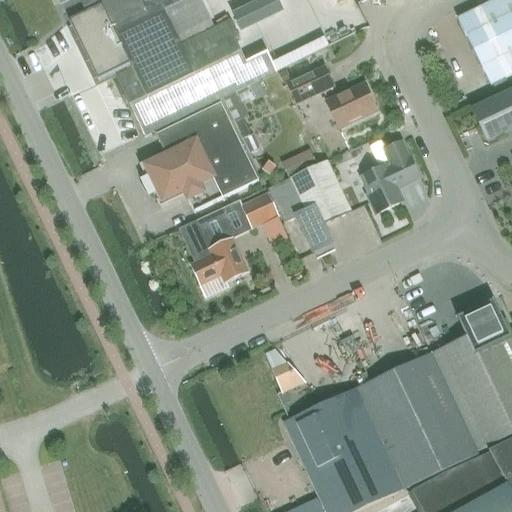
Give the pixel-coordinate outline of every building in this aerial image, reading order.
[(59,0),(62,5),(63,4),(70,17),(69,17),(98,78),(113,71),(145,137),(277,73),(267,52),(243,64),(232,41),(238,38),(229,19),(210,28),(197,0),(59,0)] [(492,88),(511,78),(511,0),(501,0),(458,22),(492,88)] [(324,70),(287,87),(295,105),(333,87),(324,70)] [(377,110),(365,86),(328,103),(339,128),(377,110)] [(511,96),(476,113),(488,139),(511,127),(511,96)] [(157,134),(156,135),(165,154),(140,166),(161,208),(185,196),(194,214),(196,214),(195,213),(259,182),(221,104),(157,136),(157,134)] [(251,136),(243,118),(236,121),(251,154),(260,150),(253,136),(251,136)] [(409,161),(401,144),(385,152),(393,169),(388,171),(386,167),(362,178),(373,202),(371,203),(377,216),(403,204),(395,188),(419,177),(411,160),(409,161)] [(327,163),(292,181),(269,192),(282,218),(286,226),(298,220),(319,261),(337,253),(324,227),(351,213),(327,163)] [(252,231),(280,218),(269,195),(243,207),(241,208),(252,231)] [(212,257),(191,267),(200,287),(205,298),(228,287),(227,285),(249,275),(232,240),(252,231),(241,208),(243,207),(240,202),(196,223),(209,251),(212,257)] [(467,339),(431,356),(475,454),(487,448),(511,436),(511,334),(511,332),(506,321),(504,322),(494,302),(457,319),(467,339)] [(357,511),(476,457),(475,454),(431,356),(362,388),(286,424),(326,511),(357,511)] [(511,511),(511,436),(487,448),(490,455),(445,474),(412,493),(422,511),(511,511)]
